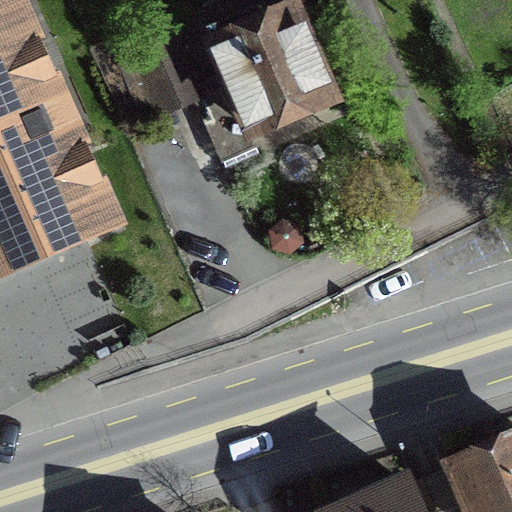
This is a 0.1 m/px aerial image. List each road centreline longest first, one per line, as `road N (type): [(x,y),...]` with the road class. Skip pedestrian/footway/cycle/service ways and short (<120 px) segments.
road 1 (residential): [(147,348),(511,179)]
road 2 (primary): [(511,337),(225,427)]
road 3 (primary): [(225,427),(0,500)]
